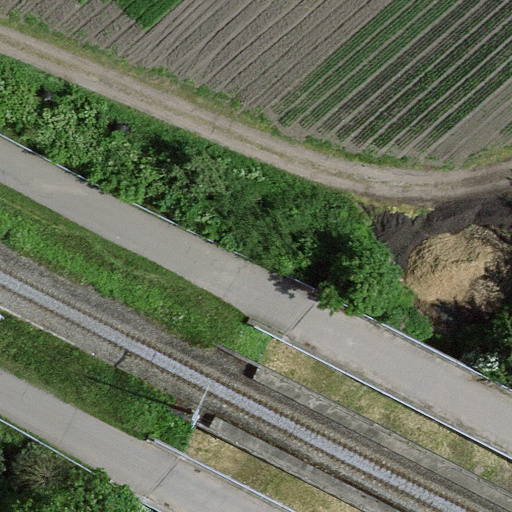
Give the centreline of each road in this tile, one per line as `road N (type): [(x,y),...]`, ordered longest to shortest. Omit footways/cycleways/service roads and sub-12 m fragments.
road 1 (unclassified): [(0,162),(511,428)]
road 2 (track): [(511,175),(426,199),(90,88),(0,47)]
road 3 (track): [(231,511),(0,393)]
